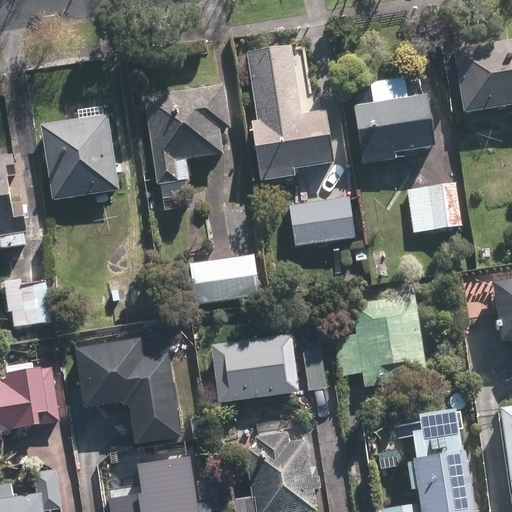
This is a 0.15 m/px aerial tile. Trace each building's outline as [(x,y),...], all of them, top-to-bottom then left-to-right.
[(511,39),(457,48),(467,113),(511,106),(511,39)] [(262,120),(256,120),(266,181),(301,176),(300,168),(339,162),(330,109),(307,112),(297,46),(251,53),(262,120)] [(229,84),(148,96),(161,185),(194,180),(191,159),(228,154),(225,130),(236,129),(229,84)] [(431,96),(358,107),(367,164),(402,159),(401,152),(439,146),(431,96)] [(114,114),(45,125),(57,202),(126,191),(114,114)] [(0,237),(4,238),(6,256),(18,255),(17,247),(30,245),(25,203),(17,204),(12,168),(19,167),(18,154),(0,155),(0,237)] [(465,182),(417,188),(423,232),(471,225),(465,182)] [(359,197),(296,205),(301,245),(364,237),(359,197)] [(268,296),(262,254),(196,262),(202,304),(268,296)] [(162,312),(155,268),(132,272),(133,281),(116,284),(122,319),(162,312)] [(28,278),(11,280),(15,311),(20,310),(22,325),(58,320),(52,283),(29,286),(28,278)] [(511,284),(483,288),(491,351),(511,348),(511,284)] [(433,381),(420,298),(356,307),(360,338),(341,341),(347,379),(367,376),(369,391),(433,381)] [(299,396),(291,338),(211,349),(219,407),(299,396)] [(329,391),(322,344),(302,347),(310,394),(329,391)] [(138,364),(135,348),(72,358),(80,412),(127,406),(134,451),(177,445),(165,360),(138,364)] [(11,376),(0,377),(0,438),(8,438),(7,429),(45,423),(43,412),(52,411),(45,367),(10,372),(11,376)] [(321,475),(316,438),(296,441),(294,431),(264,435),(265,444),(255,446),(262,493),(243,496),(245,511),(317,511),(318,510),(326,509),(323,488),(331,487),(330,474),(321,475)] [(470,511),(459,437),(412,445),(414,458),(410,459),(418,511),(470,511)] [(70,507),(64,468),(41,472),(44,491),(0,497),(0,511),(50,511),(50,510),(70,507)] [(178,511),(172,471),(99,483),(103,511),(178,511)]
